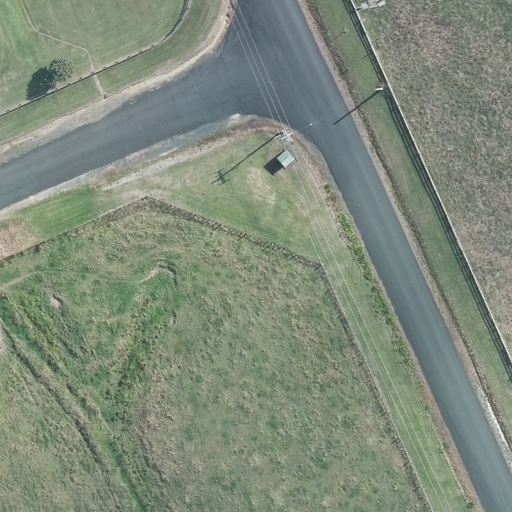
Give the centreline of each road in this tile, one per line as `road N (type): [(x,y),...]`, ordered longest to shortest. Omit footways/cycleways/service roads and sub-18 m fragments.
road 1 (unclassified): [(299,57),(501,511)]
road 2 (unclassified): [(0,183),(299,57)]
